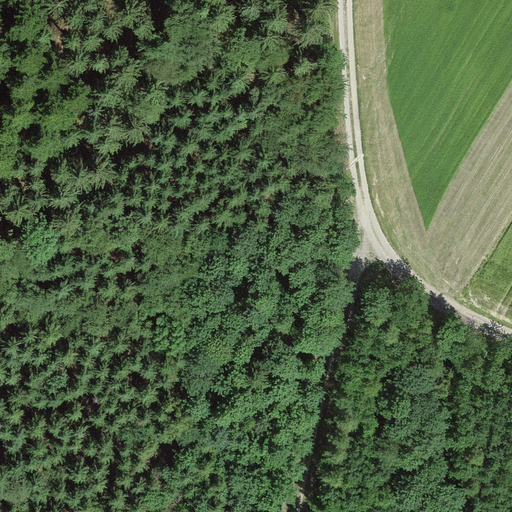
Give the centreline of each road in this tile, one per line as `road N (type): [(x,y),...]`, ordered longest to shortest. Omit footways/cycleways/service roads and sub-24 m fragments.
road 1 (track): [(511,339),(396,278),(369,221),(345,0)]
road 2 (track): [(301,511),(369,221)]
